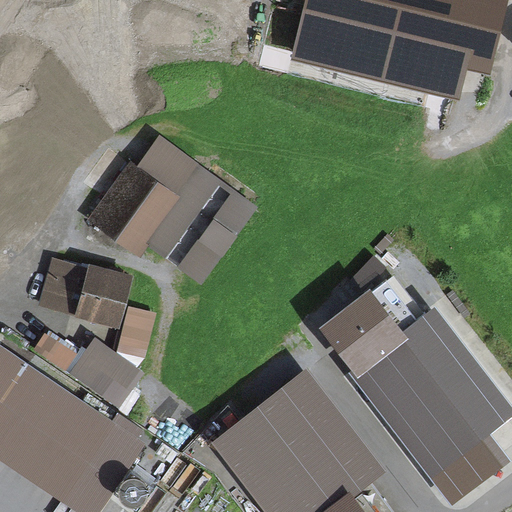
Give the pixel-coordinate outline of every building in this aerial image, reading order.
[(307,0),(294,58),(458,97),(465,66),(489,72),(505,0),(307,0)] [(187,187),(151,238),(209,278),(266,197),(199,151),(178,181),(187,187)] [(138,156),(94,223),(142,254),(151,238),(187,187),(178,181),(138,156)] [(136,272),(58,253),(44,307),(122,327),(136,272)] [(355,362),(405,323),(373,282),(323,320),(355,362)] [(355,362),(350,366),(430,469),(511,405),(511,397),(436,299),(405,323),(355,362)] [(0,342),(0,445),(71,493),(124,415),(4,335),(0,342)] [(308,362),(213,434),(272,511),(318,511),(368,474),(385,462),(308,362)] [(397,511),(368,474),(318,511),(397,511)]
